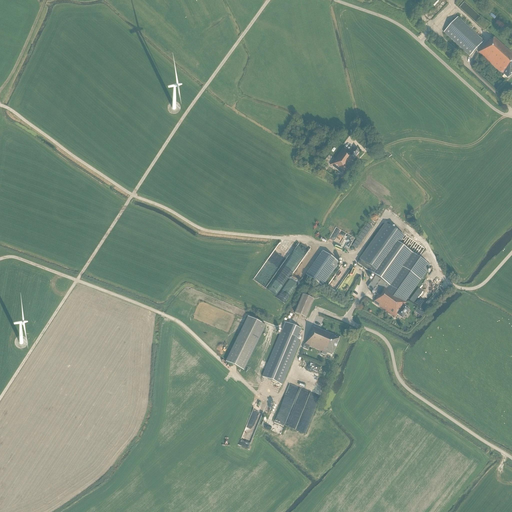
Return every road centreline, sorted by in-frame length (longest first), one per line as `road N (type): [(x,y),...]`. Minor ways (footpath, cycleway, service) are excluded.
road 1 (track): [(0,398),(268,0)]
road 2 (track): [(0,106),(132,196),(201,230),(308,240),(364,271),(347,320)]
road 3 (track): [(0,260),(17,257),(172,318),(265,399),(280,398),(315,310),(347,320)]
road 4 (unclassified): [(511,459),(407,390),(384,339),(347,320)]
road 5 (unclassified): [(511,114),(400,26),(335,0)]
road 6 (track): [(377,147),(419,137),(469,144),(511,115)]
